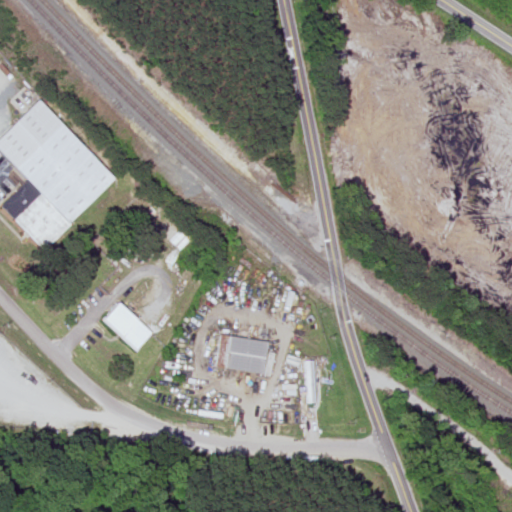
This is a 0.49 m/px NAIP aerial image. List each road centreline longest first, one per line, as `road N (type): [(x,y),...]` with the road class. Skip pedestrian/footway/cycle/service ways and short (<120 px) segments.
road 1 (secondary): [(408,511),(336,288),(281,0)]
road 2 (residential): [(385,450),(222,446),(126,416),(98,399),(0,293)]
